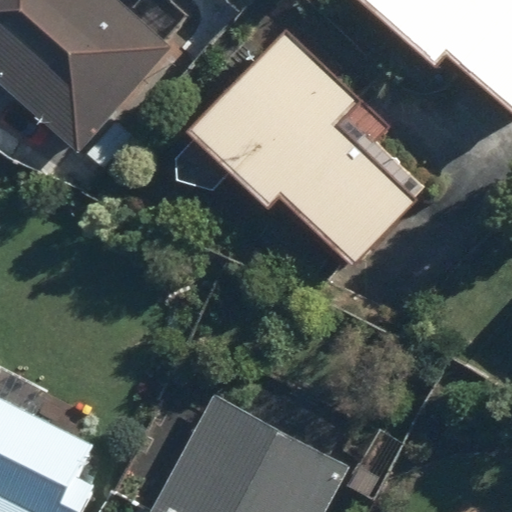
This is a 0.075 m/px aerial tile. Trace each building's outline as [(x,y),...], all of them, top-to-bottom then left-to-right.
[(0,0),(0,101),(74,165),(166,57),(99,0),(0,0)] [(130,0),(139,8),(146,0),(171,0),(201,27),(180,49),(198,65),(258,0),(130,0)] [(511,0),(349,0),(341,9),(423,84),(437,68),(511,137),(511,136),(511,0)] [(263,202),(339,281),(408,215),(332,136),(352,117),(281,44),(177,143),(248,217),(263,202)] [(209,403),(150,511),(328,511),(347,478),(209,403)] [(0,511),(87,511),(101,486),(79,474),(89,456),(0,407),(0,511)]
